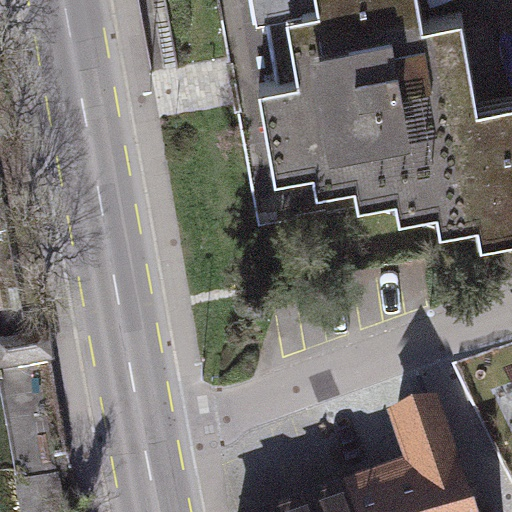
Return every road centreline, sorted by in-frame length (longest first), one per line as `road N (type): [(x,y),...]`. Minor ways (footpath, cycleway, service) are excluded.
road 1 (primary): [(130,443),(54,0)]
road 2 (residential): [(130,443),(511,308)]
